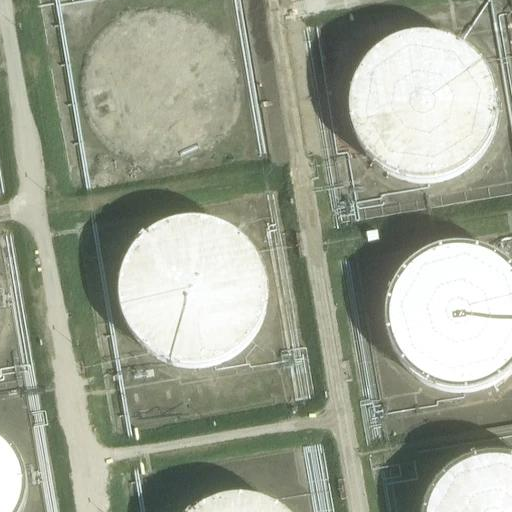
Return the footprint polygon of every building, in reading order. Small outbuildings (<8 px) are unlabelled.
[(364,153),(392,176),(437,182),(470,169),(493,144),(503,103),(490,64),(467,41),(433,29),(397,34),(370,52),(352,82),(349,118),(364,153)] [(130,338),(158,361),(204,368),(236,355),(260,329),(269,288),(257,249),(233,226),(200,214),(164,219),(136,237),(118,267),(115,303),(130,338)] [(401,362),(429,385),(474,392),(507,379),(511,372),(511,258),(504,250),(470,238),(434,243),(406,262),(389,291),(386,327),(401,362)] [(0,511),(25,511),(31,489),(28,465),(19,448),(1,431),(0,430),(0,511)] [(511,511),(511,455),(501,452),(465,457),(437,475),(419,505),(418,511),(511,511)] [(297,511),(284,499),(250,487),(215,492),(187,510),(186,511),(297,511)]
